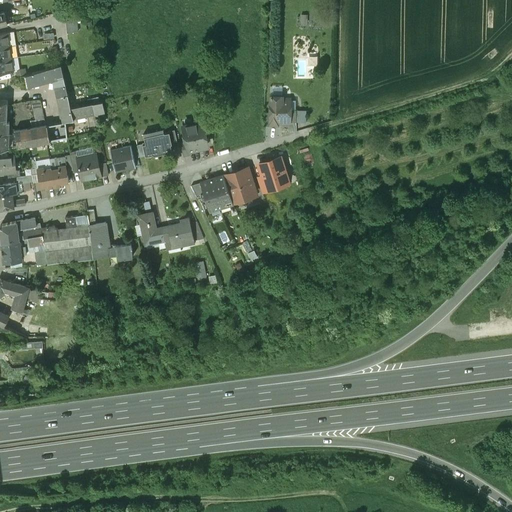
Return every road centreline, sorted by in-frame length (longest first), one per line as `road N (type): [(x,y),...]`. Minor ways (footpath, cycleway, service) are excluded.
road 1 (track): [(11,511),(104,499),(344,491),(355,511)]
road 2 (motorway): [(289,390),(0,426)]
road 3 (motorway): [(249,433),(417,456),(511,508)]
road 4 (motorway): [(511,243),(396,349),(289,390)]
road 5 (residential): [(49,204),(305,133)]
road 6 (motorway): [(249,433),(511,401)]
road 7 (motorway): [(0,464),(249,433)]
road 8 (motorway): [(511,362),(289,390)]
road 9 (track): [(511,55),(456,86),(305,133)]
